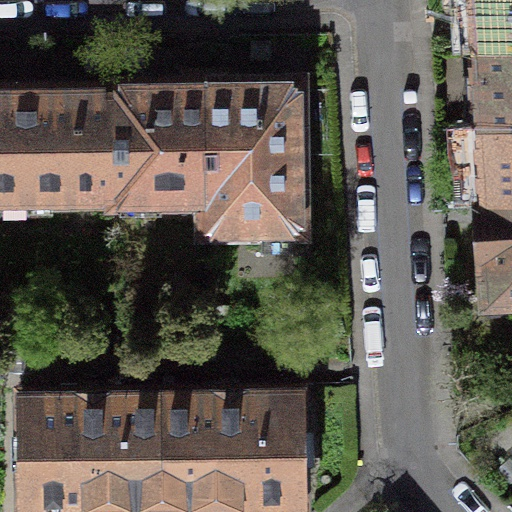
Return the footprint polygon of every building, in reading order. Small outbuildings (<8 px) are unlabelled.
[(511,0),(468,0),(471,33),(472,45),(511,42),(511,0)] [(474,85),(477,125),(511,122),(511,42),(472,45),(474,85)] [(203,77),(205,228),(301,227),(300,76),(216,77),(203,77)] [(113,78),(114,199),(203,198),(203,228),(205,228),(203,77),(190,78),(113,78)] [(0,196),(113,195),(113,199),(114,199),(113,78),(111,78),(111,82),(25,83),(0,83),(0,196)] [(478,197),(478,200),(511,198),(511,122),(477,125),(478,143),(481,197),(478,197)] [(479,210),(484,301),(511,299),(511,198),(478,200),(479,210)] [(161,384),(162,498),(240,497),(240,504),(304,504),(302,382),(231,383),(161,384)] [(85,499),(162,498),(161,384),(90,385),(20,386),(22,507),(85,506),(85,499)]
